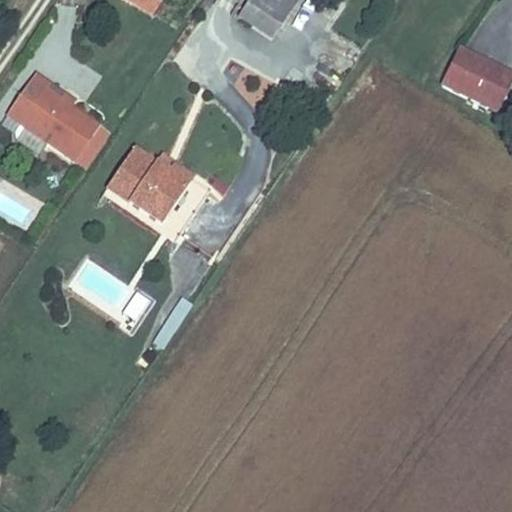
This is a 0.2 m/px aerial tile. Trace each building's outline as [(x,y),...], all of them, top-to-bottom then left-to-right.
[(117,0),(152,22),(161,7),(149,0),(117,0)] [(271,43),(289,17),(260,0),(250,0),(238,20),(271,43)] [(260,0),(289,17),(298,4),(290,0),(260,0)] [(511,76),(511,69),(465,46),(445,81),(499,104),(511,76)] [(25,135),(49,98),(43,94),(42,89),(32,81),(7,122),(25,135)] [(97,131),(49,98),(25,135),(71,167),(97,131)] [(164,182),(149,171),(128,157),(104,194),(177,241),(210,195),(173,170),(164,182)] [(157,159),(149,171),(164,182),(173,170),(157,159)]
